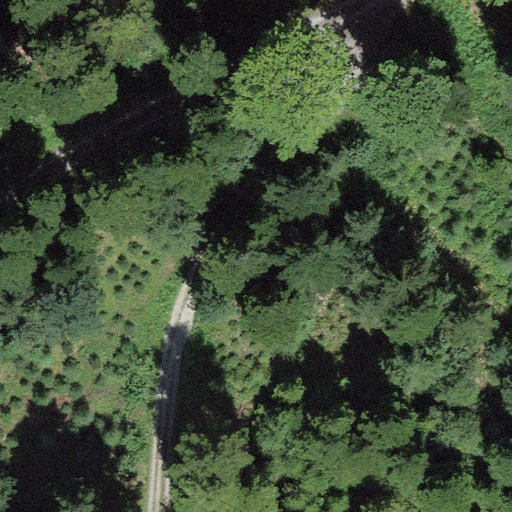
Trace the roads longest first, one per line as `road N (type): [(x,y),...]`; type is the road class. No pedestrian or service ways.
road 1 (track): [(354,7),(304,109),(202,211),(158,332),(144,511)]
road 2 (track): [(363,0),(95,143),(0,214)]
